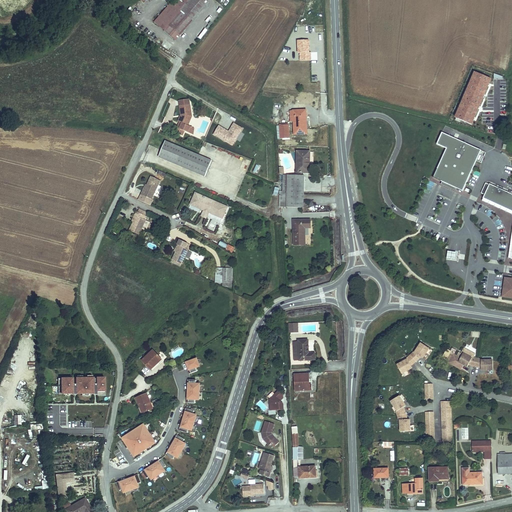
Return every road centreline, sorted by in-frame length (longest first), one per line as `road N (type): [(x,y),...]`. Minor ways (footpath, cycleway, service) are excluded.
road 1 (unclassified): [(105,474),(120,362),(83,294),(120,193)]
road 2 (secondary): [(278,306),(259,328),(218,457),(194,497)]
road 3 (secondary): [(346,184),(334,0)]
road 4 (unclassified): [(120,193),(178,61)]
road 5 (residential): [(177,374),(179,410),(161,448),(105,474)]
road 6 (secondary): [(380,307),(511,321)]
road 7 (secondary): [(511,315),(417,300),(385,286)]
